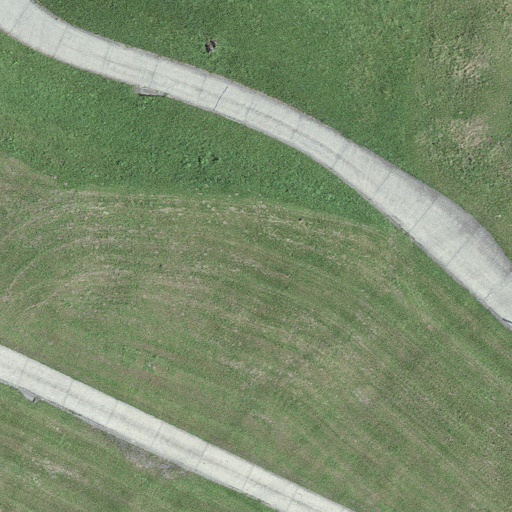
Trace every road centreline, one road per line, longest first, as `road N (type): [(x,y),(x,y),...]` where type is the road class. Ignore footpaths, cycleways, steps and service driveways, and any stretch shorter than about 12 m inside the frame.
road 1 (unclassified): [(0,1),(67,45),(263,111),(317,138),(403,198),(511,306)]
road 2 (unclassified): [(322,511),(0,363)]
